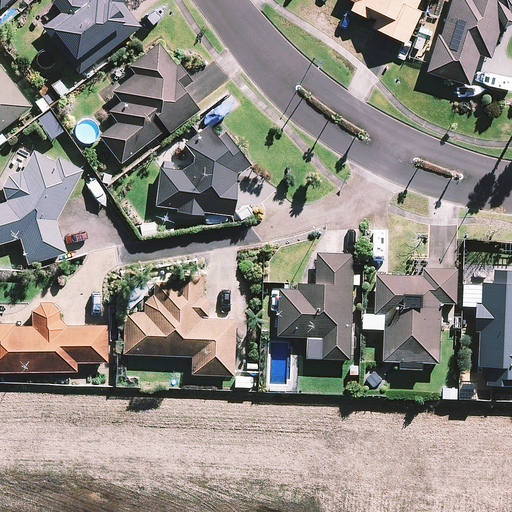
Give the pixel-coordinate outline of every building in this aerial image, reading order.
[(0,0),(0,6),(3,10),(14,0),(0,0)] [(46,28),(82,75),(144,28),(125,3),(127,2),(125,0),(60,0),(56,3),(65,14),(46,28)] [(419,10),(424,0),(350,0),(357,3),(353,11),(372,19),(373,18),(379,21),(375,29),(409,44),(424,12),(419,10)] [(511,0),(455,0),(444,35),(441,34),(429,73),(474,86),(483,56),(494,59),(504,25),(506,29),(511,26),(511,0)] [(102,137),(124,165),(169,130),(173,134),(204,111),(187,90),(196,83),(164,41),(132,66),(139,75),(116,92),(124,102),(112,112),(120,123),(102,137)] [(0,131),(1,133),(34,107),(0,63),(0,131)] [(239,183),(240,174),(243,171),(245,173),(255,164),(228,132),(222,138),(211,124),(187,144),(197,155),(196,163),(185,170),(163,168),(158,207),(237,216),(241,184),(239,183)] [(60,220),(86,171),(84,170),(61,158),(59,163),(37,151),(26,173),(24,173),(12,176),(6,188),(9,201),(11,202),(10,202),(0,205),(0,246),(23,239),(31,265),(70,254),(60,220)] [(327,362),(356,363),(360,257),(323,255),(322,286),(304,285),(304,292),(285,291),(283,339),(328,341),(327,362)] [(429,278),(382,277),(381,317),(390,317),(389,364),(405,364),(405,371),(429,372),(429,365),(446,365),(447,306),(463,306),(464,271),(429,270),(429,278)] [(499,286),(487,285),(487,306),(482,306),(482,333),(486,333),(485,369),(494,369),(493,387),(511,387),(511,271),(500,272),(499,286)] [(129,313),(127,355),(195,358),(194,375),(237,377),(239,319),(205,318),(205,317),(211,317),(212,297),(206,297),(207,275),(174,274),(174,283),(158,283),(157,295),(147,304),(147,313),(129,313)] [(0,323),(0,373),(80,372),(80,364),(111,363),(110,326),(70,327),(62,320),(62,311),(54,303),(44,304),(36,312),(36,328),(18,328),(18,324),(0,323)] [(444,398),(488,400),(489,392),(477,391),(477,388),(444,387),(444,398)]
